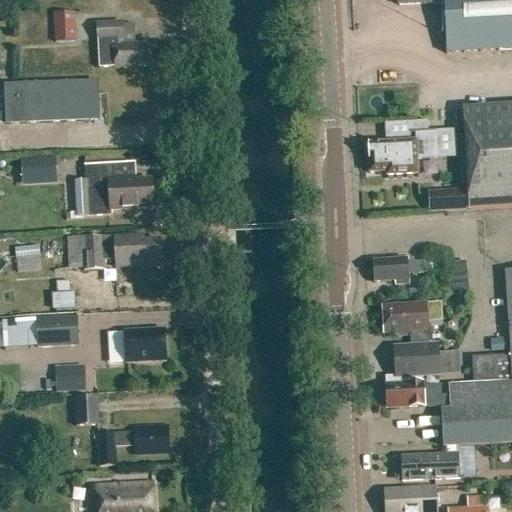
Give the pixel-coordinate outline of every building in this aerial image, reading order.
[(511,51),(511,0),(397,0),(398,7),(443,4),(446,55),(511,51)] [(54,45),(75,44),(74,14),(53,15),(54,45)] [(123,24),(96,26),(97,41),(99,69),(114,68),(114,69),(150,67),(149,44),(123,45),(123,39),(123,24)] [(15,86),(3,86),(4,125),(29,124),(99,122),(97,82),(15,86)] [(511,107),(462,111),(468,211),(511,207),(511,107)] [(425,122),(406,124),(407,130),(409,130),(409,135),(415,135),(415,143),(367,145),(369,174),(386,174),(386,177),(417,176),(416,160),(435,159),(433,132),(426,133),(425,122)] [(21,183),(59,181),(58,159),(19,161),(21,183)] [(151,182),(135,183),(135,179),(113,180),(112,165),(84,167),(87,219),(109,217),(109,212),(152,210),(151,182)] [(465,189),(427,191),(428,212),(466,210),(465,189)] [(103,237),(83,238),(84,272),(104,272),(103,261),(115,260),(115,269),(160,267),(159,241),(142,242),(142,236),(103,238),(103,237)] [(39,247),(15,249),(16,261),(40,259),(39,247)] [(407,261),(372,263),(374,284),(394,282),(394,286),(409,285),(408,275),(425,274),(425,263),(413,264),(413,261),(407,261)] [(436,347),(394,350),(396,377),(389,378),(385,378),(386,388),(385,388),(387,408),(408,407),(408,409),(428,408),(428,409),(441,408),(441,412),(443,449),(444,449),(444,448),(511,444),(511,272),(505,272),(510,355),(471,358),(472,385),(448,386),(448,396),(441,397),(440,386),(423,387),(422,377),(438,376),(436,347)] [(73,310),(73,295),(52,294),(52,310),(73,310)] [(382,307),(384,335),(396,335),(396,338),(429,336),(427,304),(382,307)] [(35,320),(36,350),(78,348),(77,318),(35,320)] [(164,331),(124,333),(125,365),(166,363),(164,331)] [(108,365),(123,365),(121,334),(107,335),(108,365)] [(75,368),(55,369),(55,393),(76,392),(75,368)] [(74,400),(75,429),(98,428),(97,399),(74,400)] [(134,434),(98,436),(99,467),(115,467),(115,449),(134,448),(135,457),(169,455),(167,427),(134,429),(134,434)] [(400,458),(401,483),(403,483),(459,480),(458,456),(402,458),(400,458)] [(154,511),(153,485),(94,489),(95,511),(154,511)] [(384,492),(384,511),(436,511),(435,489),(384,492)] [(445,511),(485,511),(485,498),(465,499),(466,510),(446,511),(445,511)]
